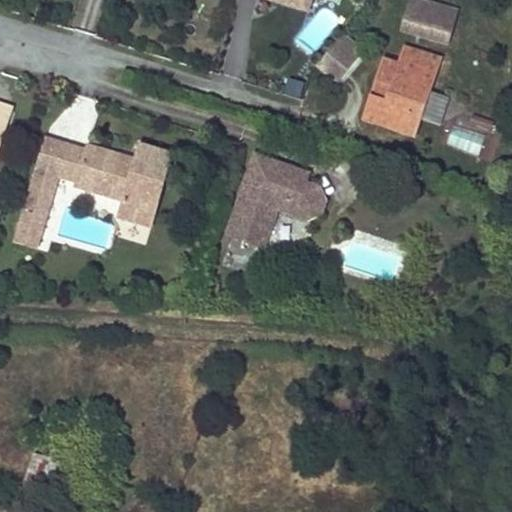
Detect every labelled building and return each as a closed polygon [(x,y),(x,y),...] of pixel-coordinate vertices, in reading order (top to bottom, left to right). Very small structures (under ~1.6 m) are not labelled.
[(279,0),(305,8),(307,0),(279,0)] [(409,0),(409,2),(455,18),(458,8),(435,0),(409,0)] [(446,43),(452,26),(455,18),(409,2),(403,18),(424,25),(421,34),(446,43)] [(352,54),(334,39),(316,61),(334,76),(352,54)] [(441,58),(406,47),(401,66),(389,103),(376,99),(369,121),(417,136),(441,58)] [(389,103),(401,66),(388,61),(376,99),(389,103)] [(0,144),(12,108),(0,103),(0,144)] [(447,147),(490,159),(495,137),(452,126),(447,147)] [(58,183),(68,147),(48,141),(37,177),(58,183)] [(88,153),(68,147),(58,183),(110,198),(110,196),(125,201),(121,219),(152,228),(173,156),(142,147),(137,162),(90,148),(88,153)] [(312,175),(257,156),(228,238),(267,251),(281,213),(308,223),(324,215),(328,204),(322,190),(308,185),(312,175)] [(18,243),(39,248),(58,183),(37,177),(18,243)] [(58,464),(33,456),(25,482),(49,491),(58,464)]
